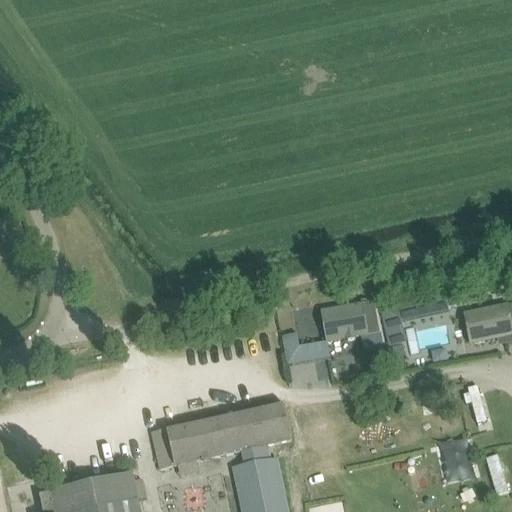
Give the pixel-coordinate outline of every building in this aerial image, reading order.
[(445,295),(381,309),(389,348),(407,344),(402,322),(449,312),(448,310),(446,298),(445,295)] [(454,296),(446,298),(448,310),(456,308),(454,296)] [(374,304),(322,314),(328,344),(347,340),(348,342),(356,341),(356,339),(368,337),(368,338),(380,336),(374,304)] [(511,306),(509,307),(465,316),(472,346),(497,340),(503,339),(505,347),(511,345),(511,306)] [(466,390),(453,393),(456,405),(468,402),(466,390)] [(153,435),(157,454),(161,472),(243,454),(246,468),(241,469),(250,511),(281,511),(267,449),(292,443),(284,405),(153,435)] [(497,497),(509,494),(497,456),(486,459),(497,497)] [(139,511),(137,498),(142,497),(139,485),(134,486),(133,478),(52,495),(40,498),(43,511),(139,511)]
